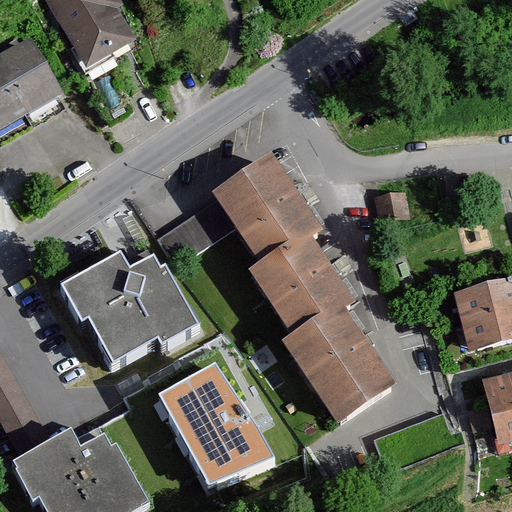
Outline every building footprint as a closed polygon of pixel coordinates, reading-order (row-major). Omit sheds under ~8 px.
[(113,0),(50,0),(86,65),(135,38),(113,0)] [(30,43),(0,60),(0,123),(58,91),(30,43)] [(340,240),(287,163),(224,206),(271,275),(260,283),(303,345),(291,353),(346,432),(407,391),(358,319),(368,312),(325,250),(340,240)] [(408,198),(378,204),(383,228),(414,222),(408,198)] [(215,210),(159,246),(177,275),(234,239),(215,210)] [(116,268),(64,300),(111,376),(153,349),(160,359),(196,337),(153,267),(126,283),(116,268)] [(511,284),(459,300),(476,358),(511,347),(511,284)] [(0,352),(0,426),(15,454),(46,436),(0,352)] [(219,370),(161,404),(209,493),(276,467),(219,370)] [(511,381),(487,388),(503,450),(511,447),(511,381)] [(70,443),(15,474),(36,511),(148,511),(151,511),(110,439),(78,457),(70,443)]
